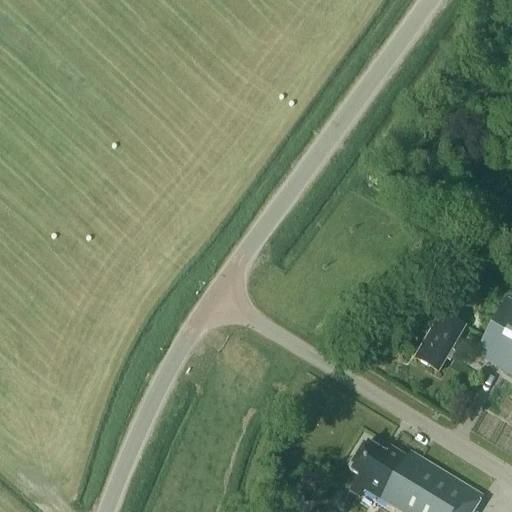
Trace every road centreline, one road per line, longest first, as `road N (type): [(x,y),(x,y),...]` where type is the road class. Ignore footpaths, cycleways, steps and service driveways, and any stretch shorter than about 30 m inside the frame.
road 1 (unclassified): [(219,298),(435,0)]
road 2 (unclassified): [(511,479),(219,298)]
road 3 (unclassified): [(108,511),(159,388),(219,298)]
